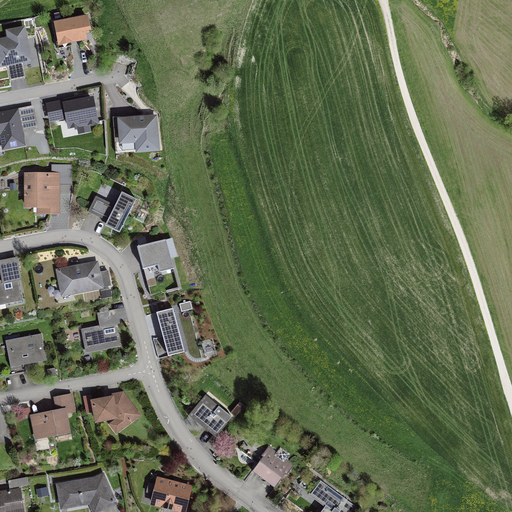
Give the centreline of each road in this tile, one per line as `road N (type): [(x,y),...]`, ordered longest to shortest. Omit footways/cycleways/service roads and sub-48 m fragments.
road 1 (unclassified): [(377,0),(405,109),(478,292),(511,409)]
road 2 (residential): [(0,250),(81,240),(111,258),(129,285),(148,372)]
road 3 (residential): [(148,372),(172,430),(255,511)]
road 4 (residential): [(148,372),(0,401)]
road 5 (residential): [(0,100),(121,77)]
